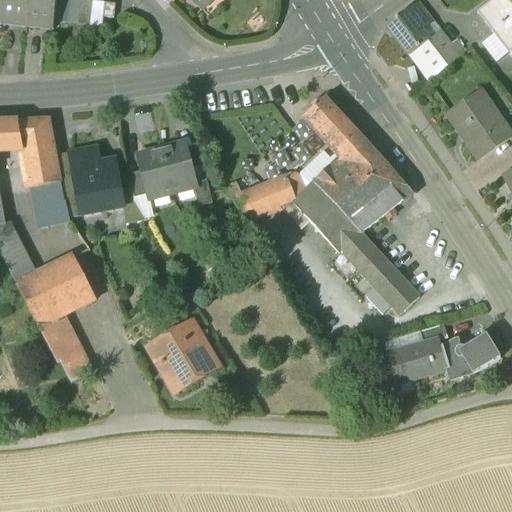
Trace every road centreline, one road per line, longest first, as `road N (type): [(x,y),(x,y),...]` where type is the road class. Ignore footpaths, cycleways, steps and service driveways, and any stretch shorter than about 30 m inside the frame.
road 1 (track): [(511,393),(364,433),(162,424),(0,444)]
road 2 (residential): [(331,42),(453,211),(511,310)]
road 3 (residential): [(197,76),(0,96)]
road 4 (residential): [(331,42),(311,56),(197,76)]
